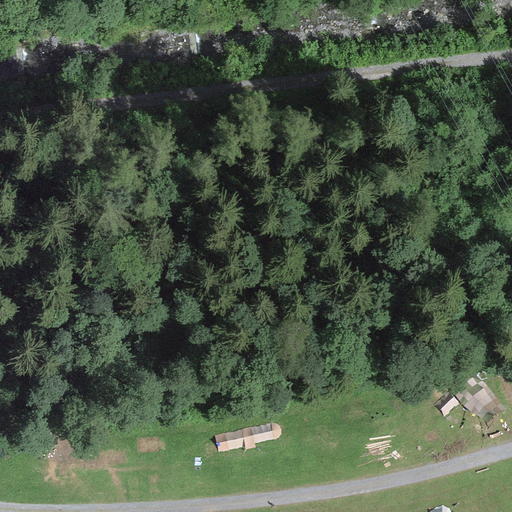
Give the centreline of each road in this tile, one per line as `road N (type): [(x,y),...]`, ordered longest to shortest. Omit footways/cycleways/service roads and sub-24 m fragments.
road 1 (track): [(0,120),(511,54)]
road 2 (track): [(511,443),(309,493),(144,511)]
